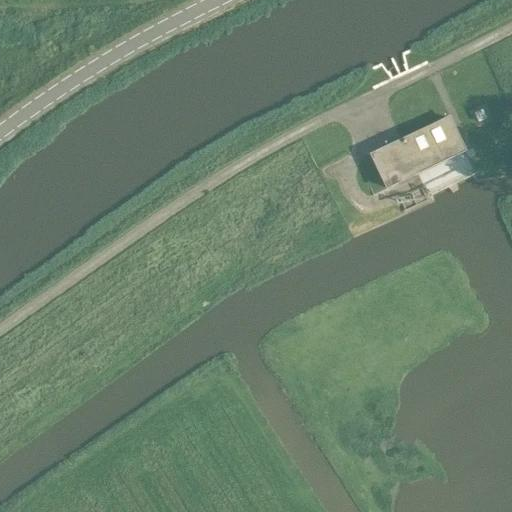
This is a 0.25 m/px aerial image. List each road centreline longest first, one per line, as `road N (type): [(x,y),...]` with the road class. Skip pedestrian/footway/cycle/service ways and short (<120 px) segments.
road 1 (unclassified): [(0,332),(290,137)]
road 2 (tertiary): [(0,141),(109,61),(228,0)]
